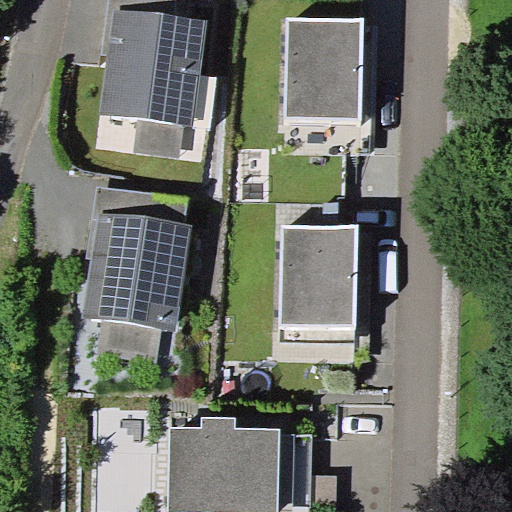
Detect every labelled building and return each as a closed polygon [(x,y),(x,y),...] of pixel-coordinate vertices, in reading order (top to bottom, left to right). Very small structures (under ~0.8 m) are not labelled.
[(109,0),(108,8),(112,9),(175,15),(177,0),(109,0)] [(102,54),(106,54),(112,9),(108,8),(102,54)] [(201,75),(207,19),(175,15),(112,9),(106,54),(100,115),(211,128),(217,77),(201,75)] [(362,120),(364,19),(288,17),(285,119),(362,120)] [(98,211),(185,223),(188,197),(98,185),(94,211),(98,211)] [(193,224),(185,223),(98,211),(91,258),(83,316),(103,318),(162,327),(179,329),(193,224)] [(98,211),(94,211),(86,258),(91,258),(98,211)] [(357,327),(357,226),(282,226),(282,326),(357,327)] [(157,364),(162,327),(103,318),(97,354),(157,364)] [(311,511),(313,475),(313,435),(296,435),(296,434),(282,434),(282,428),(236,427),(237,417),(202,417),(202,428),(169,427),(168,511),(311,511)] [(313,475),(311,511),(335,511),(336,475),(313,475)]
